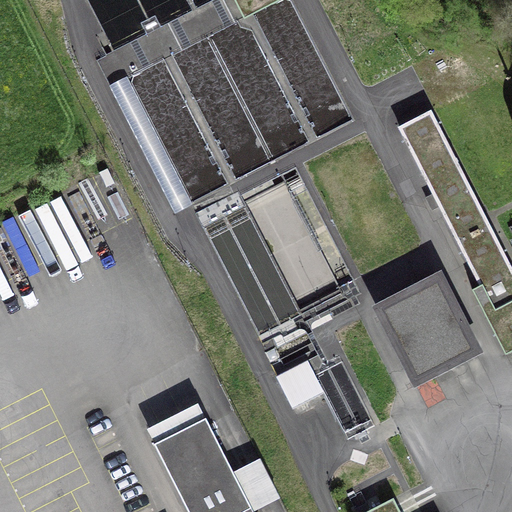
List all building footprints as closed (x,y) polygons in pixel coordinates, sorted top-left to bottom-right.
[(511,263),(435,113),(401,130),(511,347),(511,263)] [(487,353),(445,274),(376,310),(418,389),(487,353)] [(293,408),(323,392),(310,366),(305,369),(302,364),(277,376),(293,408)] [(188,511),(252,511),(207,421),(156,447),(188,511)] [(400,511),(393,497),(365,511),(400,511)]
